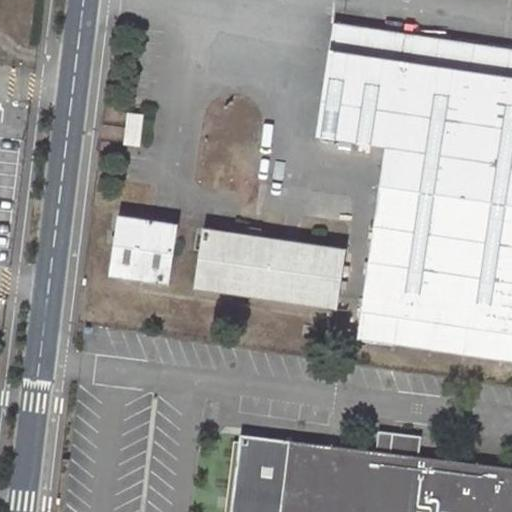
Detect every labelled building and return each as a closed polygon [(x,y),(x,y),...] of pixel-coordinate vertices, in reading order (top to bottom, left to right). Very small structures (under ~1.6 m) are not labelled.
[(511,50),(334,24),(317,137),(386,147),(358,337),(511,360),(511,50)] [(129,113),(124,144),(140,146),(144,116),(129,113)] [(118,217),(109,274),(170,283),(179,226),(118,217)] [(204,230),(195,287),(338,308),(347,250),(204,230)] [(242,435),(232,511),(511,511),(511,467),(420,456),(423,436),(381,431),(378,451),(242,435)]
